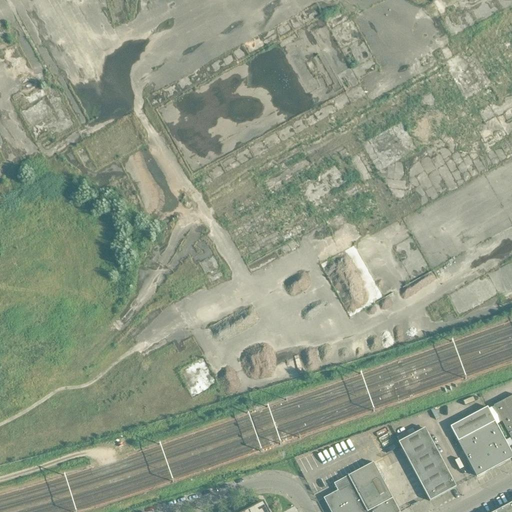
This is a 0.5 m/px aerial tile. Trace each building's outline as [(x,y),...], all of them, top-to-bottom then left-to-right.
[(511,396),(494,406),(511,439),(505,441),(509,447),(511,445),(511,396)] [(511,453),(509,447),(487,408),(450,427),(477,477),(511,457),(511,453)] [(457,488),(426,428),(399,442),(402,448),(430,501),(457,488)] [(399,511),(373,463),(348,476),(334,484),(338,491),(324,498),(330,511),(399,511)] [(511,511),(511,503),(497,511),(511,511)]
